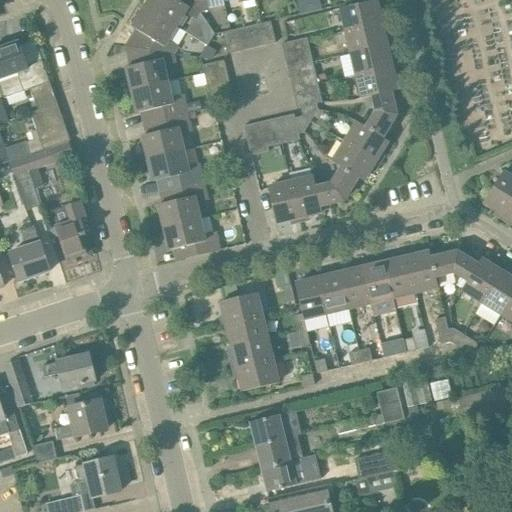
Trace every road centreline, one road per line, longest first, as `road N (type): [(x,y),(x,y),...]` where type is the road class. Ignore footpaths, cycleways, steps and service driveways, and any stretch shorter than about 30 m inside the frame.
road 1 (residential): [(132,288),(448,207),(511,245)]
road 2 (residential): [(132,288),(60,0)]
road 3 (residential): [(183,511),(132,288)]
road 4 (residential): [(0,335),(132,288)]
